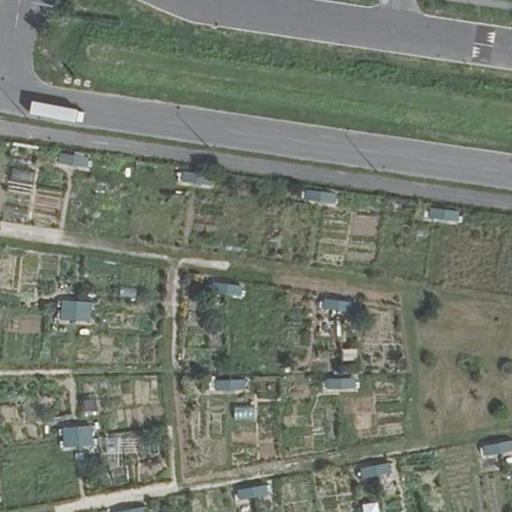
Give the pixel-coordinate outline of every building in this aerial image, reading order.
[(212,281),(210,293),(241,296),(242,284),(212,281)] [(58,319),(90,321),(91,301),(59,299),(58,319)] [(278,397),(279,376),(261,375),(260,396),(278,397)] [(325,376),(325,388),(356,390),(357,378),(325,376)] [(61,425),(61,445),(93,445),(93,425),(61,425)] [(484,453),(511,454),(511,442),(485,441),(484,453)] [(391,464),(360,465),(361,479),(392,477),(391,464)] [(239,500),(267,495),(265,484),(237,489),(239,500)]
